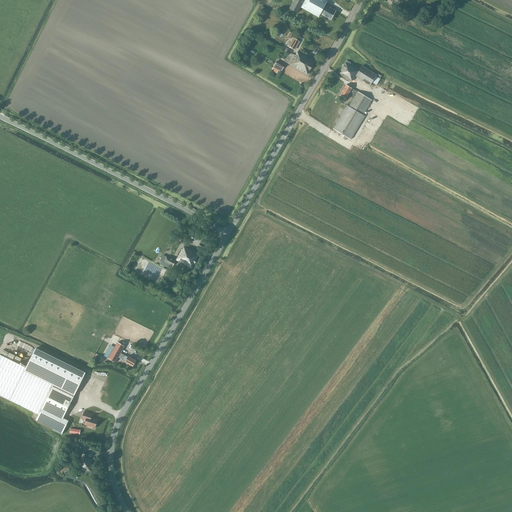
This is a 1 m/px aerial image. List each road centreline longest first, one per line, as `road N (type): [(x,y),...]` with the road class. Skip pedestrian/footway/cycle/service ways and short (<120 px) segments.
road 1 (tertiary): [(127,511),(110,458),(116,426),(227,233)]
road 2 (tertiary): [(227,233),(361,0)]
road 3 (unclassified): [(227,233),(0,117)]
